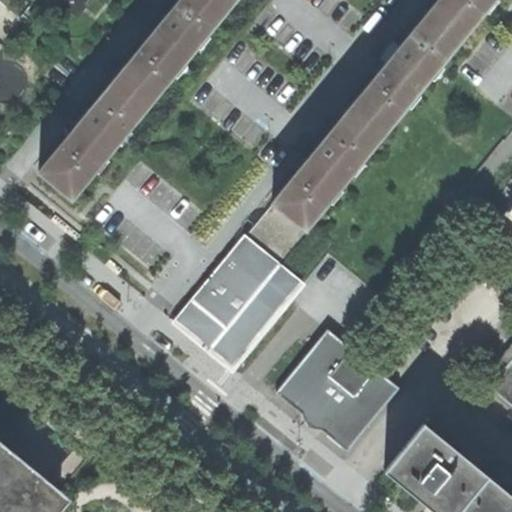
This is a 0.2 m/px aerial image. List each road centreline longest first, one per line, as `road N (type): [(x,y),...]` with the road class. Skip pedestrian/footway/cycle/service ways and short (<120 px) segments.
road 1 (residential): [(352,511),(0,220)]
road 2 (residential): [(0,265),(301,511)]
